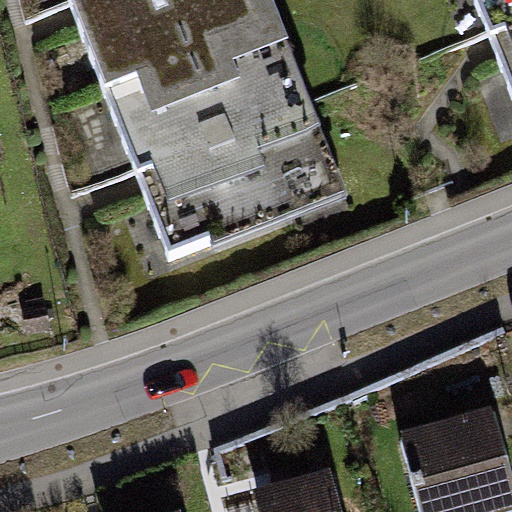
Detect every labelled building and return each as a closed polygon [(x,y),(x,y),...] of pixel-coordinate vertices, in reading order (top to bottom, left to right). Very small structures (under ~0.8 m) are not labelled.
[(260,0),(59,0),(64,11),(131,182),(169,279),(343,212),(260,0)] [(511,0),(468,0),(486,48),(511,119),(511,0)] [(37,308),(16,311),(19,334),(40,331),(37,308)] [(511,511),(511,505),(511,506),(486,418),(402,441),(421,511),(511,511)] [(238,511),(326,511),(315,469),(233,491),(238,511)]
